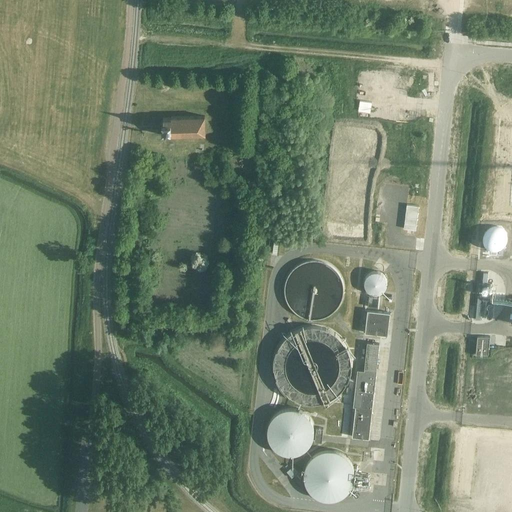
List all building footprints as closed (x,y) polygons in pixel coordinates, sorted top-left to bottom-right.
[(206,133),(206,116),(172,116),(172,117),(163,117),(163,121),(162,122),(163,131),(164,134),(206,133)] [(405,229),(416,230),(419,206),(408,205),(405,229)] [(374,269),(368,287),(387,294),(393,275),(374,269)] [(369,296),(368,306),(378,307),(379,297),(369,296)] [(368,310),(365,332),(388,335),(391,312),(368,310)] [(479,336),(478,354),(490,356),(492,337),(479,336)] [(365,362),(377,364),(379,349),(380,343),(368,342),(367,351),(365,362)] [(358,369),(354,406),(356,406),(356,405),(362,406),(364,391),(374,392),(377,369),(365,368),(365,370),(358,369)] [(356,406),(352,436),(369,438),(374,392),(364,391),(362,406),(356,405),(356,406)] [(316,427),(315,441),(322,442),(324,428),(316,427)] [(341,497),(359,489),(358,477),(359,480),(358,467),(350,449),(327,450),(309,459),(311,479),(319,498),(341,497)]
